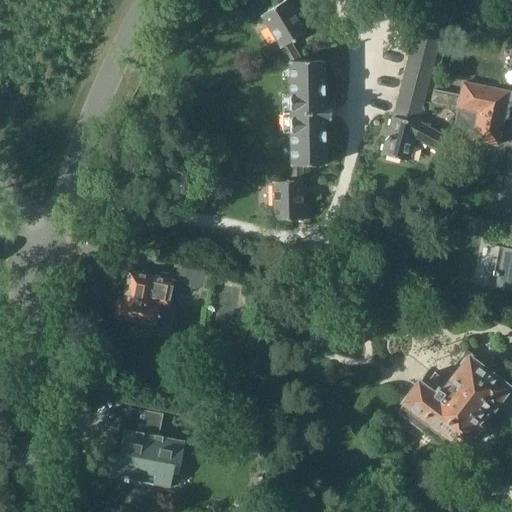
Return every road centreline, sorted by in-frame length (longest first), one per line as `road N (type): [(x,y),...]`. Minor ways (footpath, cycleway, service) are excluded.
road 1 (residential): [(36,291),(107,78),(149,0)]
road 2 (residential): [(43,511),(36,291)]
